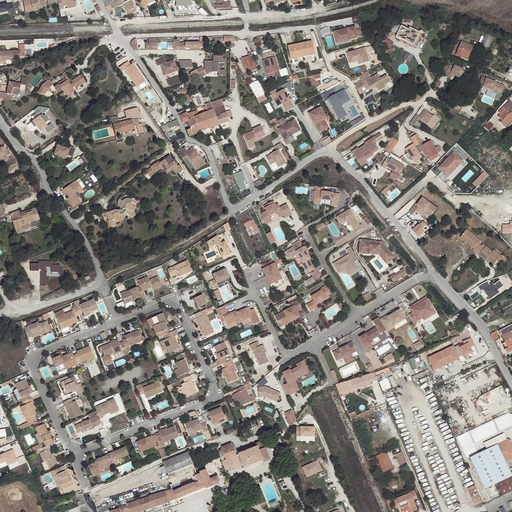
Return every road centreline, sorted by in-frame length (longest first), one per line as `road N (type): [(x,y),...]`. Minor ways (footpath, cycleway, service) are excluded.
road 1 (unclassified): [(102,284),(83,236),(0,121)]
road 2 (residential): [(246,32),(315,26),(328,65),(345,77),(370,121)]
road 3 (residential): [(436,275),(326,148)]
road 4 (residential): [(326,148),(231,211),(218,178)]
road 5 (residential): [(207,149),(185,134),(123,36)]
road 6 (residential): [(216,438),(87,494)]
road 7 (residential): [(436,275),(480,325),(511,383)]
road 8 (residential): [(123,36),(246,32)]
